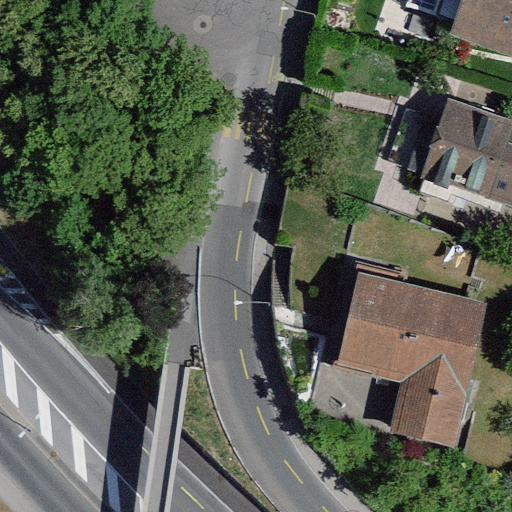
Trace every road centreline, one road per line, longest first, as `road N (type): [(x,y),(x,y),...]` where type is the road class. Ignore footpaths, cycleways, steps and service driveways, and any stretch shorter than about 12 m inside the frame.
road 1 (residential): [(308,511),(246,432),(220,284),(262,0)]
road 2 (secondary): [(186,511),(0,317)]
